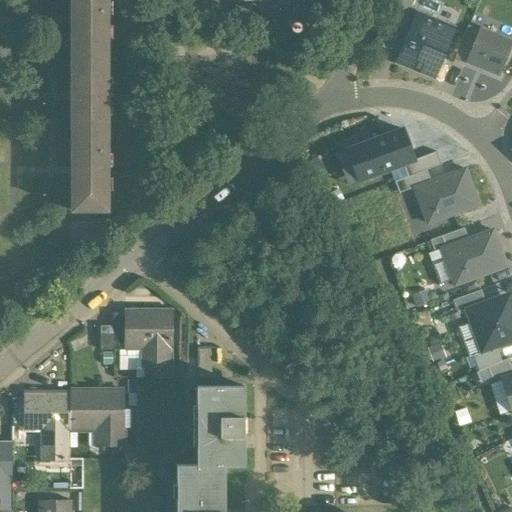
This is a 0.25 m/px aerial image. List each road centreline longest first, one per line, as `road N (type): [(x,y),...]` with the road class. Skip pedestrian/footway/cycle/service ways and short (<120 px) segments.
road 1 (residential): [(0,371),(98,296),(327,90)]
road 2 (residential): [(327,90),(351,100),(397,98),(475,133)]
